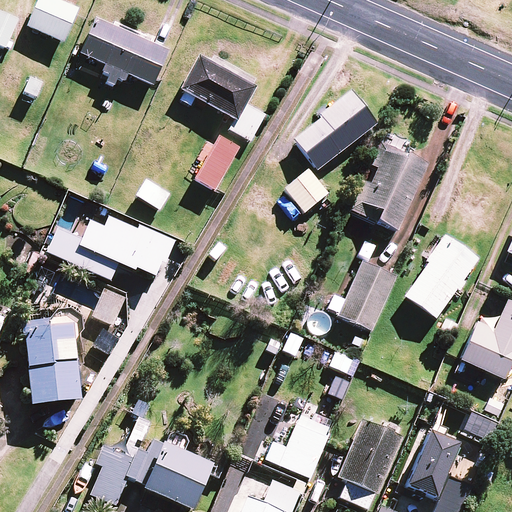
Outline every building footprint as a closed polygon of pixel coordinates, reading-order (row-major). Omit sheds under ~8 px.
[(76,12),(48,0),(37,0),(26,28),(61,44),(76,12)] [(17,22),(0,14),(0,47),(6,50),(17,22)] [(114,22),(111,28),(95,20),(78,55),(103,67),(100,73),(105,75),(101,83),(114,88),(117,81),(124,84),(127,77),(150,87),(166,53),(147,44),(150,38),(114,22)] [(180,93),(183,94),(177,104),(190,111),(195,101),(234,122),(228,132),(249,143),(263,117),(242,106),(254,84),(201,55),(180,93)] [(373,124),(349,95),(292,143),(317,172),(373,124)] [(408,147),(383,136),(369,167),(374,169),(353,213),(394,232),(424,167),(404,157),(408,147)] [(237,150),(217,139),(193,181),(212,192),(237,150)] [(326,195),(306,172),(283,191),(303,214),(326,195)] [(166,197),(144,183),(135,198),(157,212),(166,197)] [(109,282),(115,267),(132,274),(134,271),(153,279),(170,241),(137,227),(135,231),(107,219),(102,229),(88,223),(80,241),(56,230),(45,255),(109,282)] [(475,262),(445,240),(403,299),(433,320),(475,262)] [(275,279),(293,286),(299,271),(305,273),(309,263),(281,252),(277,262),(281,263),(275,279)] [(393,278),(360,264),(343,303),(332,298),(326,313),(369,332),(393,278)] [(119,297),(102,291),(91,317),(108,324),(119,297)] [(511,363),(511,305),(506,302),(492,331),(476,324),(459,361),(503,382),(511,363)] [(16,313),(2,308),(0,312),(0,329),(7,332),(16,313)] [(77,402),(70,326),(21,331),(28,406),(77,402)] [(118,339),(105,329),(93,347),(106,356),(118,339)] [(511,391),(497,384),(490,400),(505,406),(511,391)] [(139,425),(148,405),(133,398),(123,418),(139,425)] [(398,438),(361,422),(336,479),(345,483),(338,499),(366,511),(398,438)] [(326,438),(295,425),(285,449),(271,443),(264,461),(308,480),(326,438)] [(455,445),(427,433),(404,487),(437,501),(432,511),(453,511),(464,486),(442,477),(455,445)] [(191,511),(210,465),(151,440),(145,454),(135,450),(131,460),(102,448),(95,466),(100,469),(89,496),(114,506),(126,479),(142,486),(140,491),(191,511)] [(289,511),(297,495),(271,483),(261,505),(246,499),(239,511),(289,511)]
